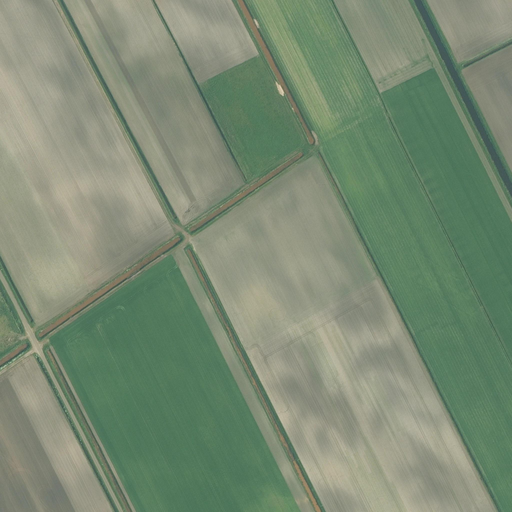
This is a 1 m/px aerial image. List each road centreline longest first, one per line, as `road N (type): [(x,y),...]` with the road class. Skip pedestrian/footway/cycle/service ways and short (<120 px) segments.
road 1 (track): [(54,0),(172,223),(190,239)]
road 2 (unclassified): [(120,511),(0,273)]
